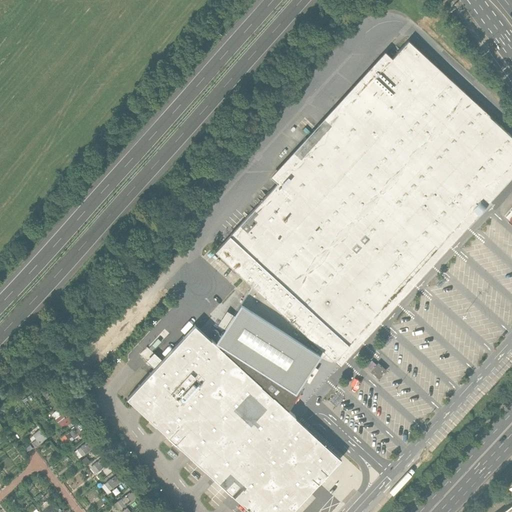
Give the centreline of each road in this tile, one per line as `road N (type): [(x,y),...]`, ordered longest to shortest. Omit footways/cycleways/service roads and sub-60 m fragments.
road 1 (motorway): [(0,334),(302,0)]
road 2 (motorway): [(272,0),(0,303)]
